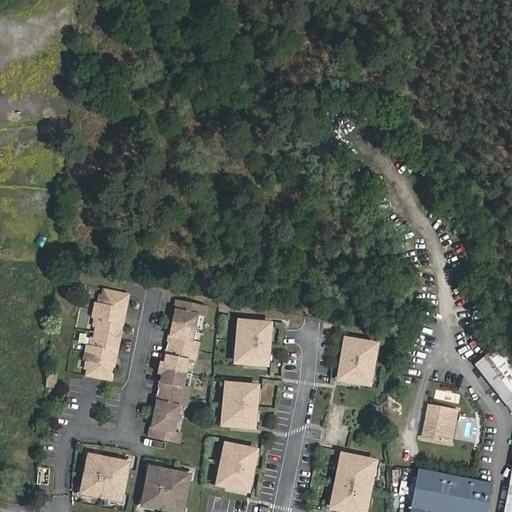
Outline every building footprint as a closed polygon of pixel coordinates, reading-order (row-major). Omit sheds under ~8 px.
[(127,290),(107,285),(103,299),(98,297),(94,313),(99,314),(92,341),(87,340),(83,355),(88,356),(85,370),(105,375),(107,369),(112,370),(120,339),(115,338),(118,327),(122,328),(130,297),(126,296),(127,290)] [(210,306),(180,299),(177,309),(181,310),(179,315),(177,314),(173,329),(176,330),(174,335),(171,334),(166,354),(169,355),(168,360),(165,359),(162,375),(164,375),(163,380),(159,379),(154,399),(158,400),(157,405),(154,404),(150,420),(152,420),(151,425),(148,424),(145,434),(175,442),(177,432),(171,430),(177,405),(184,406),(189,387),(182,385),(189,360),(195,361),(200,342),(194,340),(200,315),(207,316),(210,306)] [(272,326),(241,324),(240,336),(244,336),(243,348),(239,348),(238,360),(269,362),(270,350),(267,350),(267,338),(271,338),(272,326)] [(511,354),(504,344),(477,364),(511,410),(511,354)] [(372,355),(342,347),(339,359),(342,360),(340,371),(336,370),(333,382),(363,390),(366,378),(362,377),(365,366),(369,367),(372,355)] [(60,369),(53,369),(51,384),(59,384),(60,369)] [(260,389),(229,387),(228,399),(232,400),(231,411),(227,411),(226,423),(257,426),(258,413),(254,413),(255,401),(259,401),(260,389)] [(460,411),(432,405),(426,438),(454,443),(460,411)] [(260,454),(230,447),(227,459),(231,460),(228,471),(224,471),(222,483),(252,489),(255,478),(251,477),(254,465),(257,466),(260,454)] [(131,461),(99,454),(97,458),(94,457),(87,486),(91,487),(90,492),(123,499),(124,494),(127,495),(130,484),(126,483),(128,477),(131,478),(134,467),(130,466),(131,461)] [(377,467),(343,459),(340,475),(343,476),(341,487),(337,486),(332,508),(349,511),(366,511),(370,494),(367,493),(369,482),(373,482),(377,467)] [(192,474),(159,467),(158,472),(154,471),(152,482),(155,483),(154,489),(150,488),(148,499),(152,500),(150,505),(180,511),(183,511),(184,508),(188,508),(194,480),(191,479),(192,474)] [(47,485),(49,469),(39,468),(38,484),(47,485)] [(487,511),(493,484),(420,469),(411,511),(487,511)]
